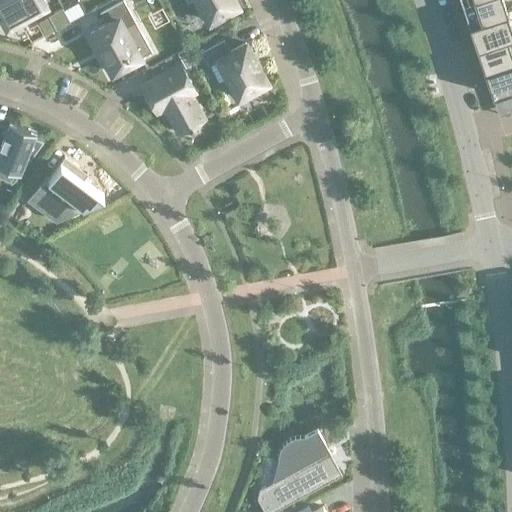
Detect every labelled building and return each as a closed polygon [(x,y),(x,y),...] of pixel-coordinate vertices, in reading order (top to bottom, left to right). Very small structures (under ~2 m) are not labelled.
[(0,0),(0,18),(5,27),(4,27),(5,29),(7,28),(6,27),(45,6),(46,6),(47,6),(46,4),(43,0),(0,0)] [(105,24),(90,33),(96,45),(95,45),(104,61),(105,60),(111,72),(151,51),(122,0),(121,0),(99,12),(105,24)] [(193,3),(202,19),(206,17),(208,21),(237,5),(234,0),(196,0),(197,1),(193,3)] [(506,12),(502,0),(465,0),(460,2),(468,25),(506,12)] [(61,8),(47,15),(55,29),(69,22),(61,8)] [(468,25),(476,47),(511,35),(511,30),(506,12),(468,25)] [(483,70),(511,60),(511,35),(476,47),(483,70)] [(252,89),(266,81),(245,42),(229,51),(223,40),(201,52),(208,65),(217,59),(238,96),(239,95),(241,99),(254,92),(252,89)] [(184,49),(177,53),(185,68),(192,63),(184,49)] [(511,60),(483,70),(491,95),(511,87),(511,60)] [(141,85),(156,112),(164,107),(178,132),(189,126),(190,127),(192,125),(192,124),(203,118),(190,93),(194,91),(180,64),(141,85)] [(3,134),(0,132),(0,164),(19,172),(43,141),(33,137),(36,131),(8,120),(3,134)] [(43,175),(26,199),(55,221),(103,194),(83,179),(87,173),(86,173),(85,174),(63,158),(65,157),(64,156),(47,178),(43,175)] [(285,441),(282,445),(279,449),(271,482),(259,489),(257,498),(264,511),(269,511),(335,476),(323,455),(329,452),(316,429),(304,436),(299,435),(294,436),(289,438),(285,441)]
